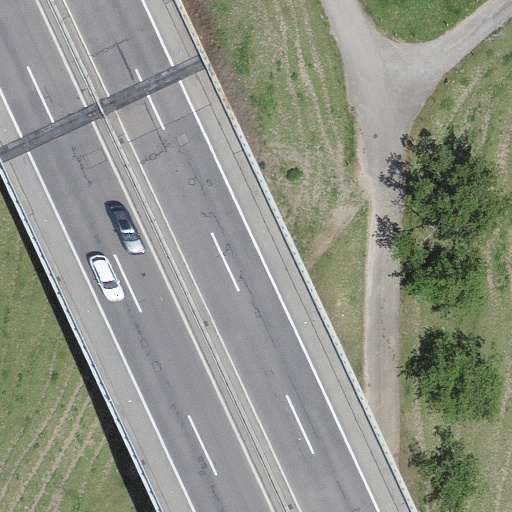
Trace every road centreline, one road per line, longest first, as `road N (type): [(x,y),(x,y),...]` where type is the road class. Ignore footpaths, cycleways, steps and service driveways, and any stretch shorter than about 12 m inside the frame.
road 1 (motorway): [(344,511),(104,0)]
road 2 (motorway): [(0,2),(235,511)]
road 3 (track): [(384,511),(380,355),(391,72)]
